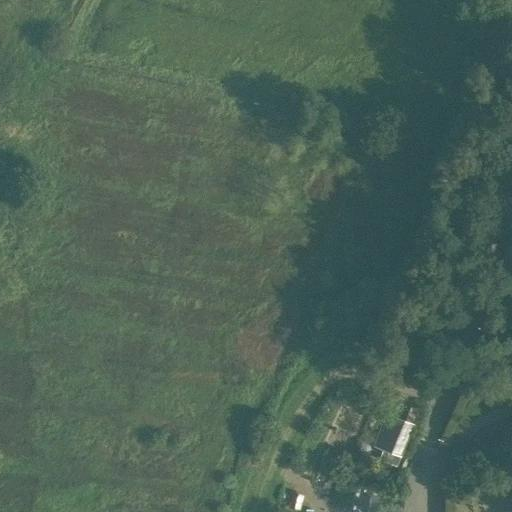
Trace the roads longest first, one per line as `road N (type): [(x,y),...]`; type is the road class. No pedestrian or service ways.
road 1 (residential): [(511,194),(441,403)]
road 2 (track): [(255,511),(299,405),(325,381),(353,371)]
